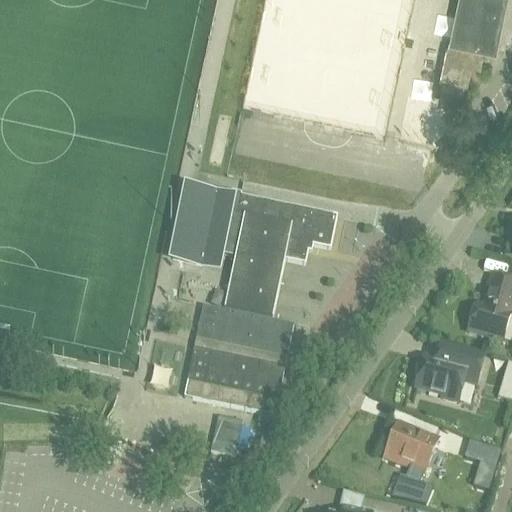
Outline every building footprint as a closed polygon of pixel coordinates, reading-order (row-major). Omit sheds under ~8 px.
[(493,50),(503,0),(461,0),(451,50),(446,49),(439,80),(467,86),(471,67),(480,69),(482,57),(487,58),(489,49),(493,50)] [(237,217),(241,198),(241,196),(232,194),(231,197),(184,187),(168,264),(220,275),(224,257),(235,259),(241,234),(244,218),(237,217)] [(337,218),(241,198),(237,217),(244,218),(241,234),(289,243),(284,265),(304,269),(307,256),(310,257),(312,247),(331,251),(337,218)] [(241,234),(235,259),(224,312),(203,308),(196,342),(287,361),(294,327),(272,322),(289,243),(241,234)] [(476,307),(468,334),(503,344),(511,311),(511,284),(492,279),(483,309),(476,307)] [(275,418),(278,403),(285,369),(194,350),(187,384),(188,384),(184,399),(275,418)] [(424,360),(423,364),(419,367),(417,375),(419,379),(416,391),(442,398),(441,400),(458,405),(464,384),(476,387),(484,359),(456,351),(452,367),(424,360)] [(242,424),(218,419),(211,454),(235,459),(242,424)] [(424,476),(438,441),(399,425),(385,460),(424,476)] [(161,453),(168,457),(172,448),(165,444),(161,453)] [(496,470),(501,454),(470,445),(465,461),(496,470)]
